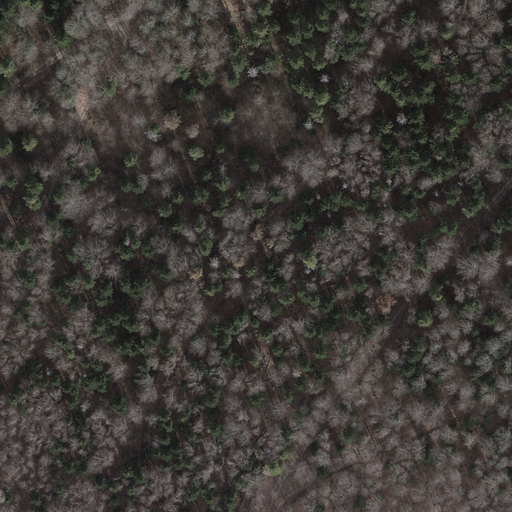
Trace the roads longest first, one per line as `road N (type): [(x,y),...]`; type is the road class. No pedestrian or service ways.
road 1 (track): [(511,174),(461,227),(297,444),(270,511)]
road 2 (track): [(128,10),(125,41),(35,214),(0,306)]
road 3 (track): [(511,389),(310,478),(288,480)]
road 4 (track): [(0,99),(148,0)]
